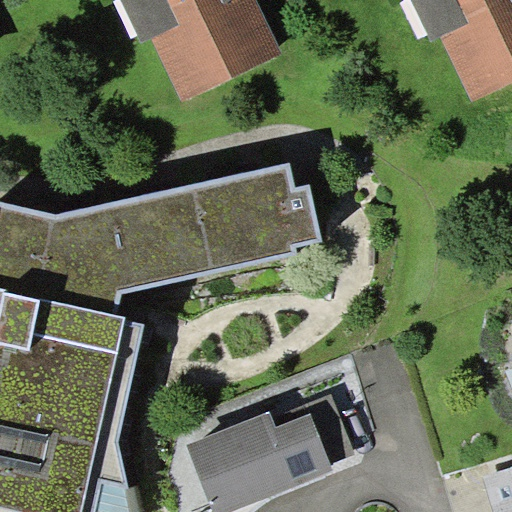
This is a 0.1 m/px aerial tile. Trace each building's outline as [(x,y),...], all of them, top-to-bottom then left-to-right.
[(121,0),(142,42),(151,38),(183,102),(283,55),(256,0),(121,0)] [(511,0),(410,0),(431,41),(441,36),(473,102),(511,82),(511,0)] [(55,215),(0,202),(0,511),(95,511),(96,510),(107,511),(134,511),(146,510),(138,486),(129,487),(118,441),(144,324),(125,319),(126,316),(118,315),(122,294),(300,253),(297,247),(322,241),(311,184),(295,186),(290,162),(55,215)] [(331,393),(307,403),(311,413),(331,464),(355,454),(331,393)] [(276,427),(270,412),(187,444),(214,511),(230,511),(334,472),(331,464),(311,413),(276,427)] [(511,511),(511,467),(483,477),(494,511),(511,511)]
